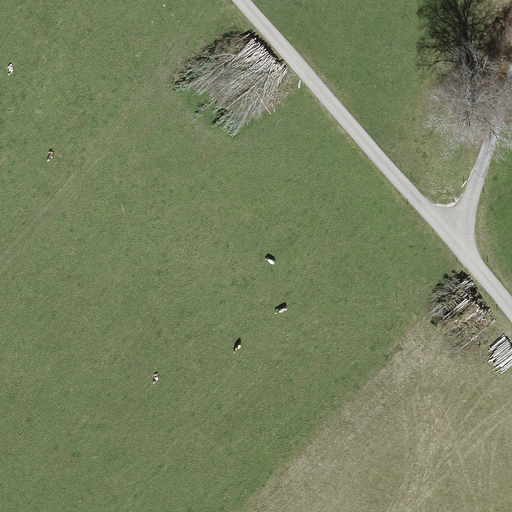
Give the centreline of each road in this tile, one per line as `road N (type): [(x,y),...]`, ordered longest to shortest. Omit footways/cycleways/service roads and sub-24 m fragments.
road 1 (track): [(244,0),(453,235)]
road 2 (track): [(453,235),(511,92)]
